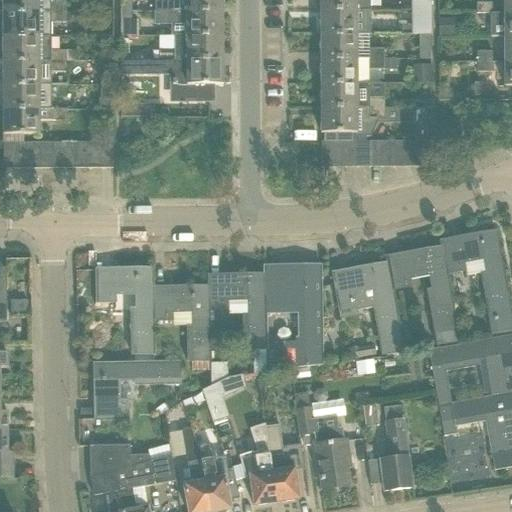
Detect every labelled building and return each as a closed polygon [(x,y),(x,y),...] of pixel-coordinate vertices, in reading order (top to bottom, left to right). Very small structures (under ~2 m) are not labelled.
[(49,0),(1,0),(2,13),(66,12),(66,2),(50,2),(49,0)] [(131,0),(119,0),(120,12),(131,12),(131,0)] [(186,0),(186,2),(171,2),(171,12),(222,12),(221,0),(186,0)] [(319,0),(320,11),(369,11),(369,0),(319,0)] [(411,0),(412,11),(430,11),(429,0),(411,0)] [(511,13),(511,0),(503,0),(504,13),(511,13)] [(491,14),(491,4),(476,3),(476,14),(491,14)] [(369,11),(320,11),(320,36),(356,35),(370,35),(370,11),(369,11)] [(430,11),(412,11),(411,36),(429,36),(430,11)] [(66,23),(66,12),(2,13),(2,37),(50,37),(50,23),(66,23)] [(131,12),(120,12),(120,36),(131,36),(131,12)] [(222,12),(171,12),(171,22),(186,22),(186,36),(222,36),(222,12)] [(511,13),(504,13),(504,15),(490,15),(490,38),(504,38),(511,37),(511,13)] [(438,19),(438,36),(454,36),(454,19),(438,19)] [(356,35),(320,36),(320,60),(356,60),(356,35)] [(186,36),(174,36),(174,50),(174,61),(185,61),(186,61),(222,60),(222,36),(186,36)] [(50,51),(50,37),(2,37),(2,62),(75,61),(75,51),(50,51)] [(174,50),(159,50),(159,52),(159,61),(174,61),(174,50)] [(369,60),(383,60),(383,50),(369,50),(369,60)] [(476,52),(476,62),(491,62),(491,52),(476,52)] [(159,61),(119,61),(119,73),(173,72),(173,80),(172,80),(172,85),(173,85),(173,99),(210,99),(210,85),(222,85),(222,60),(186,61),(185,61),(174,61),(159,61)] [(356,60),(320,60),(320,84),(356,84),(356,60)] [(369,60),(369,70),(383,70),(383,60),(369,60)] [(75,61),(2,62),(2,86),(39,86),(39,73),(66,73),(66,62),(75,62),(75,61)] [(476,62),(476,72),(491,73),(491,62),(476,62)] [(430,66),(418,66),(418,84),(430,84),(430,66)] [(356,84),(320,84),(320,109),(356,108),(356,84)] [(39,99),(39,86),(2,86),(3,110),(51,110),(51,99),(39,99)] [(113,110),(113,86),(99,86),(100,99),(98,99),(98,110),(113,110)] [(368,108),(384,108),(384,98),(368,98),(368,108)] [(120,105),(120,118),(130,118),(130,105),(120,105)] [(368,108),(356,108),(320,109),(320,134),(351,134),(351,138),(370,138),(377,123),(377,119),(384,119),(384,108),(368,108)] [(66,110),(51,110),(3,110),(3,135),(39,135),(39,121),(66,121),(66,110)] [(393,141),(381,142),(381,168),(394,168),(393,141)] [(406,168),(406,141),(393,141),(394,168),(406,168)] [(418,167),(418,141),(406,141),(406,168),(418,167)] [(430,141),(418,141),(418,167),(430,167),(430,141)] [(333,168),(333,142),(320,142),(320,168),(333,168)] [(345,168),(345,142),(333,142),(333,168),(345,168)] [(357,168),(357,142),(345,142),(345,168),(357,168)] [(369,168),(369,142),(357,142),(357,168),(369,168)] [(381,168),(381,142),(369,142),(369,168),(381,168)] [(15,169),(15,143),(3,143),(3,169),(15,169)] [(27,143),(15,143),(15,169),(27,169),(27,143)] [(39,169),(39,143),(27,143),(27,169),(39,169)] [(51,143),(39,143),(39,169),(52,169),(51,143)] [(64,143),(51,143),(52,169),(64,169),(64,143)] [(76,169),(76,143),(64,143),(64,169),(76,169)] [(88,143),(76,143),(76,169),(88,169),(88,143)] [(100,169),(100,143),(88,143),(88,169),(100,169)] [(100,143),(100,169),(112,169),(112,143),(100,143)] [(441,241),(440,241),(446,274),(465,271),(464,263),(483,260),(486,274),(481,275),(492,334),(511,330),(511,320),(496,231),(464,237),(465,243),(442,247),(441,241)] [(459,343),(446,274),(440,241),(441,247),(410,253),(411,259),(388,263),(387,257),(386,257),(392,291),(411,288),(410,279),(429,276),(431,290),(426,291),(437,347),(459,343)] [(331,273),(337,306),(339,315),(372,308),(381,357),(404,353),(392,291),(386,257),(385,257),(387,263),(356,269),(357,275),(334,279),(333,273),(331,273)] [(209,276),(208,276),(209,309),(227,309),(227,301),(247,300),(247,314),(242,314),(243,349),(265,349),(265,308),(264,267),(263,266),(263,275),(233,275),(233,282),(209,282),(209,276)] [(322,365),(321,341),(320,266),(288,266),(289,272),(265,273),(265,267),(264,267),(265,308),(297,307),(298,340),(295,340),(295,367),(322,365)] [(154,355),(154,322),(153,298),(152,269),(120,269),(121,276),(97,276),(97,269),(95,269),(96,303),(115,303),(115,295),(135,295),(135,309),(130,309),(131,355),(154,355)] [(209,309),(208,276),(207,276),(208,291),(177,291),(177,298),(153,298),(154,322),(171,321),(171,314),(190,314),(191,329),(185,329),(186,363),(210,363),(209,309)] [(28,301),(11,301),(11,316),(28,316),(28,301)] [(511,336),(440,349),(427,352),(431,374),(444,372),(479,365),(478,360),(484,359),(491,358),(495,378),(488,379),(491,397),(511,392),(511,336)] [(360,349),(359,347),(348,348),(349,361),(361,359),(361,358),(376,356),(375,347),(360,349)] [(357,376),(374,374),(372,360),(356,362),(357,376)] [(133,386),(179,385),(179,362),(93,364),(93,396),(100,396),(100,419),(94,419),(94,421),(127,420),(127,400),(118,400),(118,381),(133,380),(133,386)] [(210,387),(202,391),(212,423),(228,418),(222,400),(226,398),(221,382),(210,387)] [(450,404),(437,406),(441,429),(454,427),(485,421),(488,421),(491,435),(488,436),(494,471),(511,467),(511,392),(491,397),(450,404)] [(312,433),(306,394),(293,396),(299,435),(312,433)] [(365,428),(378,426),(375,405),(362,408),(365,428)] [(390,459),(380,460),(384,492),(412,489),(402,407),(385,409),(390,459)] [(285,470),(280,433),(279,426),(265,427),(276,503),(298,500),(294,469),(285,470)] [(252,432),(253,437),(258,474),(249,475),(253,506),(276,503),(265,427),(265,430),(252,432)] [(7,453),(7,429),(0,428),(0,466),(12,466),(12,453),(7,453)] [(346,441),(343,441),(341,430),(313,434),(322,490),(349,486),(345,456),(348,455),(346,441)] [(234,432),(218,438),(229,469),(246,463),(234,432)] [(210,444),(197,446),(200,461),(209,511),(225,511),(227,510),(230,510),(228,500),(238,499),(233,471),(233,468),(228,470),(229,470),(224,471),(224,474),(225,477),(214,478),(214,475),(216,475),(210,444)] [(90,478),(116,471),(150,462),(148,455),(129,456),(129,446),(89,446),(90,478)] [(209,511),(200,461),(196,446),(183,448),(188,479),(191,479),(192,483),(183,485),(187,511),(209,511)] [(150,462),(116,471),(122,511),(148,511),(148,508),(136,509),(133,490),(175,482),(170,457),(150,462)] [(12,466),(0,466),(0,478),(12,478),(12,466)] [(122,511),(116,471),(90,478),(93,496),(105,494),(105,497),(106,497),(108,511),(122,511)]
